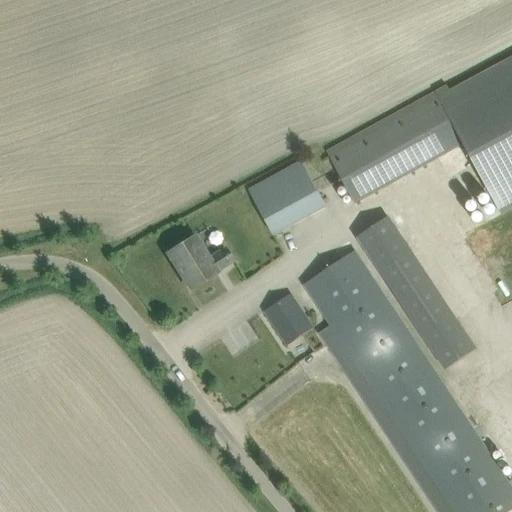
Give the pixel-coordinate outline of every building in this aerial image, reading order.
[(356,203),(464,144),(502,214),(511,208),(511,58),(451,92),(448,87),(328,152),(331,157),(356,203)] [(327,207),(302,162),(250,190),(275,236),(327,207)] [(379,268),(409,249),(389,218),(359,237),(379,268)] [(223,249),(209,259),(187,224),(161,241),(191,289),(217,273),(216,272),(233,261),(235,260),(226,247),(223,248),(223,249)] [(322,275),(305,286),(332,326),(319,335),(438,511),(508,511),(511,510),(511,486),(499,468),(438,375),(356,252),(322,275)] [(314,328),(292,294),(265,312),(287,345),(314,328)] [(446,370),(476,350),(456,319),(426,339),(446,370)]
